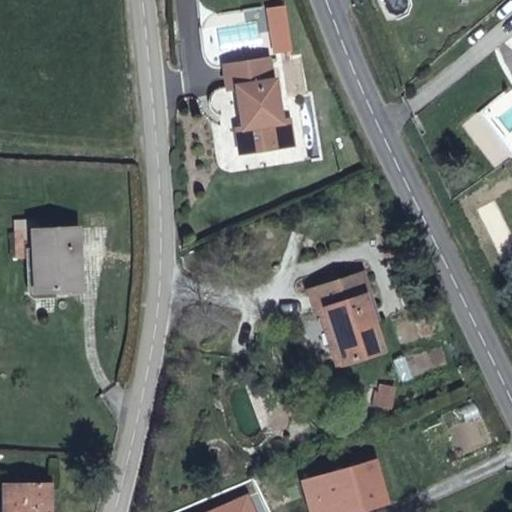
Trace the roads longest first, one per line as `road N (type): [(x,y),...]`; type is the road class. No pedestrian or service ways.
road 1 (tertiary): [(115,511),(152,356),(162,258),(145,0)]
road 2 (secondary): [(325,0),(511,399)]
